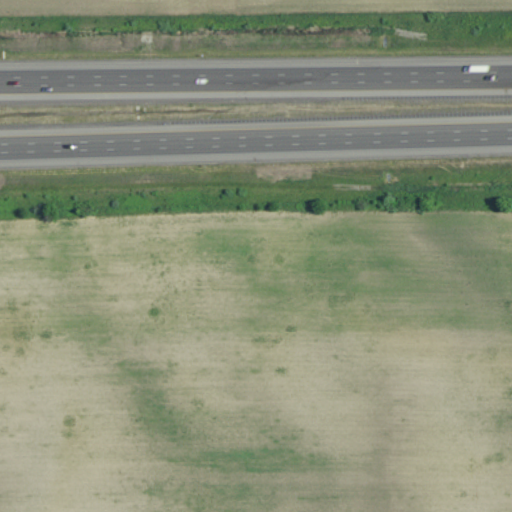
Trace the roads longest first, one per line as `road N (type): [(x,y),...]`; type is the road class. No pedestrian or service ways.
road 1 (motorway): [(0,152),(511,137)]
road 2 (motorway): [(511,71),(0,76)]
